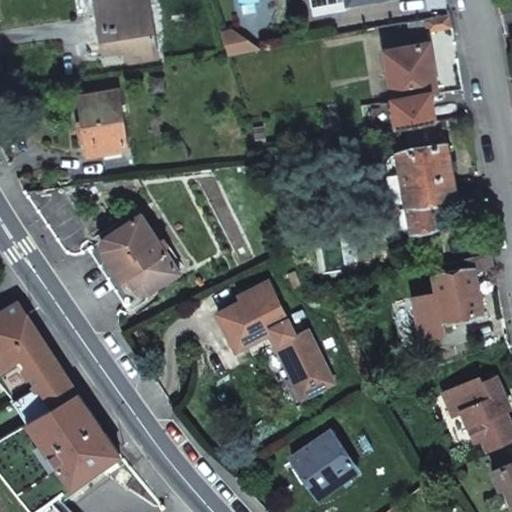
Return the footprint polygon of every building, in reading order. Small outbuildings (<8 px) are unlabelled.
[(158,57),(149,0),(96,0),(105,53),(126,50),(128,61),(158,57)] [(317,0),(319,10),(346,5),(344,0),(317,0)] [(428,31),(452,27),(450,13),(426,18),(428,31)] [(386,50),(394,100),(432,94),(428,69),(434,69),(430,43),(386,50)] [(0,47),(0,85),(9,84),(0,47)] [(80,96),(90,155),(105,152),(107,168),(135,163),(133,147),(129,147),(120,90),(80,96)] [(432,94),(394,100),(397,117),(399,127),(406,126),(435,121),(436,121),(432,94)] [(399,127),(397,117),(382,119),(384,130),(399,127)] [(435,121),(406,126),(409,142),(438,138),(435,121)] [(397,152),(397,155),(407,206),(411,225),(412,232),(440,227),(435,201),(457,196),(447,143),(397,152)] [(407,206),(397,155),(392,156),(391,156),(389,158),(387,160),(387,162),(387,163),(389,172),(387,178),(388,182),(389,184),(391,187),(394,201),(400,205),(402,221),(407,226),(411,225),(407,206)] [(139,186),(136,177),(95,183),(99,193),(139,186)] [(65,187),(26,192),(66,250),(69,255),(78,254),(85,252),(84,249),(84,248),(85,246),(91,240),(91,239),(91,237),(65,187)] [(127,307),(181,271),(142,213),(88,248),(127,307)] [(475,273),(495,269),(492,253),(432,267),(438,292),(415,297),(424,337),(448,332),(447,327),(474,322),(473,316),(483,313),(475,273)] [(249,298),(242,301),(219,313),(237,349),(274,330),(280,341),(278,343),(281,350),(311,334),(307,327),(295,333),(269,280),(246,291),(249,298)] [(239,295),(242,301),(249,298),(246,291),(239,295)] [(18,301),(0,310),(0,370),(24,356),(28,364),(26,370),(37,389),(65,372),(18,301)] [(335,381),(311,334),(281,350),(304,396),(335,381)] [(79,392),(65,372),(37,389),(15,402),(29,422),(79,392)] [(485,438),(491,452),(511,441),(511,422),(511,419),(505,422),(501,413),(507,410),(511,408),(497,376),(484,382),(481,376),(444,395),(455,417),(463,412),(477,442),(485,438)] [(29,422),(0,438),(0,471),(32,511),(34,511),(122,454),(79,392),(29,422)] [(0,438),(29,422),(15,402),(0,411),(0,438)] [(511,419),(507,410),(501,413),(505,422),(511,419)] [(332,430),(293,457),(319,496),(358,469),(332,430)] [(511,462),(492,471),(500,488),(505,486),(511,501),(511,462)]
